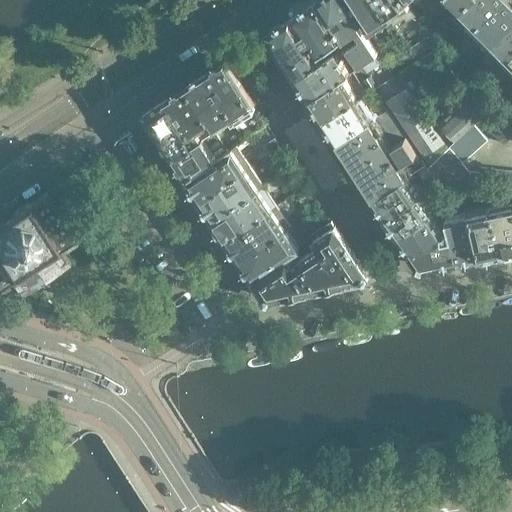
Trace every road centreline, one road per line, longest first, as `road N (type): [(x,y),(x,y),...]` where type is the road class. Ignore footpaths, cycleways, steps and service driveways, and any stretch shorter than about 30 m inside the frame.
road 1 (residential): [(511,269),(229,324),(87,117)]
road 2 (tertiary): [(87,117),(262,0)]
road 3 (tertiary): [(129,386),(91,356),(0,327)]
